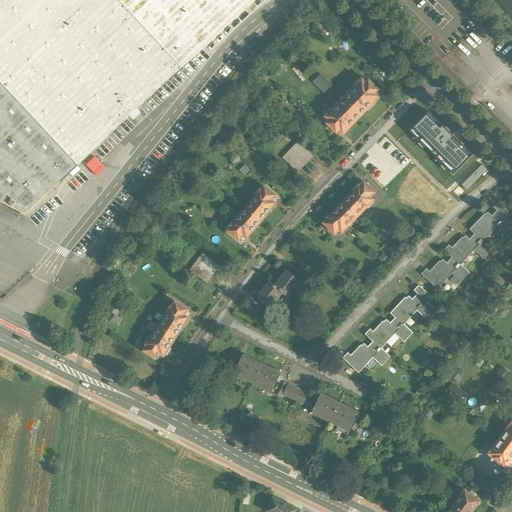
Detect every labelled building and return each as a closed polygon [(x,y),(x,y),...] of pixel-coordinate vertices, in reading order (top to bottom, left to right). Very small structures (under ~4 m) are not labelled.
[(0,0),(0,203),(22,215),(132,112),(252,0),(0,0)] [(300,31),(295,36),(300,42),(306,37),(300,31)] [(283,48),(278,53),(283,59),(289,53),(283,48)] [(323,93),(332,85),(321,74),(313,81),(323,93)] [(362,79),(326,116),(330,119),(326,123),(336,132),(337,132),(339,135),(342,132),(343,133),(349,127),(350,129),(356,122),(355,121),(367,108),(369,110),(376,103),(374,101),(379,96),(378,95),(381,93),(378,90),(379,89),(369,80),(366,83),(362,79)] [(472,155),(429,112),(410,131),(415,136),(417,134),(427,145),(425,146),(437,158),(439,157),(450,167),(448,169),(453,174),(472,155)] [(297,142),(283,157),(290,164),(305,149),(297,142)] [(199,149),(193,144),(189,150),(194,155),(199,149)] [(305,149),(290,164),(298,172),(313,156),(305,149)] [(185,167),(179,162),(174,167),(180,172),(185,167)] [(461,185),(466,190),(487,169),(482,164),(461,185)] [(359,185),(327,217),(328,218),(324,222),(335,233),(339,229),(342,232),(343,231),(345,232),(350,226),(349,225),(367,206),(368,208),(374,202),(372,201),(374,199),(371,196),(375,192),(364,182),(360,186),(359,185)] [(260,190),(232,225),(233,226),(229,230),(239,239),(243,234),(247,237),(248,236),(250,238),(255,231),(253,230),(269,210),(271,212),(276,206),(274,204),(275,203),(271,200),(275,195),(265,186),(261,191),(260,190)] [(441,261),(430,273),(427,270),(422,275),(437,290),(451,275),(460,283),(468,275),(460,266),(474,252),(482,260),(491,251),(483,242),(497,227),(507,238),(511,232),(511,223),(506,217),(510,213),(499,202),(494,207),(498,211),(492,217),(490,214),(487,217),(485,214),(463,237),(468,242),(462,249),(459,246),(456,248),(455,247),(452,249),(449,246),(444,252),(452,259),(448,263),(446,260),(444,263),(441,261)] [(405,238),(400,233),(395,238),(400,244),(405,238)] [(203,253),(189,271),(198,277),(211,259),(203,253)] [(388,258),(382,253),(377,258),(382,263),(388,258)] [(211,259),(198,277),(206,283),(220,266),(211,259)] [(309,276),(300,269),(295,276),(302,282),(304,283),(309,276)] [(276,287),(283,293),(289,298),(302,282),(295,276),(289,271),(276,287)] [(271,282),(258,298),(264,302),(271,308),(283,293),(276,287),(271,282)] [(131,291),(125,286),(121,292),(128,297),(131,291)] [(360,346),(351,356),(348,353),(343,359),(358,373),(372,359),(381,367),(390,358),(381,349),(395,335),(403,343),(412,334),(403,325),(417,311),(428,321),(436,312),(426,302),(430,297),(419,286),(414,291),(418,295),(413,300),(410,297),(407,300),(405,298),(391,314),(396,318),(391,323),(388,321),(385,323),(383,321),(373,332),(370,329),(365,335),(373,342),(367,348),(365,346),(363,348),(360,346)] [(187,310),(175,302),(172,307),(171,307),(147,345),(148,345),(145,350),(156,358),(159,353),(164,356),(165,354),(167,356),(171,349),(169,347),(183,326),(185,327),(189,321),(187,319),(188,318),(184,315),(187,310)] [(271,308),(264,302),(258,310),(267,317),(273,310),(271,308)] [(119,309),(112,305),(108,311),(115,315),(119,309)] [(500,309),(496,314),(503,319),(507,313),(500,309)] [(280,374),(244,355),(234,373),(235,374),(234,375),(243,380),(245,378),(261,386),(260,389),(270,394),(280,374)] [(455,371),(450,377),(457,382),(461,376),(455,371)] [(308,394),(289,385),(284,394),(303,404),(308,394)] [(439,392),(435,397),(441,402),(446,396),(439,392)] [(358,413),(321,394),(312,412),(313,412),(312,415),(321,420),(323,417),(338,425),(336,429),(346,434),(348,430),(349,431),(358,413)] [(511,423),(489,454),(491,456),(489,459),(501,468),(503,465),(506,466),(511,459),(511,423)] [(346,434),(336,429),(334,434),(344,439),(346,434)] [(369,456),(361,467),(367,471),(375,460),(369,456)] [(400,457),(392,467),(398,472),(406,461),(400,457)] [(492,484),(482,477),(478,482),(488,490),(492,484)] [(376,487),(369,495),(374,499),(380,491),(376,487)] [(469,493),(464,490),(448,511),(472,511),(477,505),(478,505),(480,505),(481,503),(481,502),(481,501),(480,500),(479,499),(478,498),(476,499),(472,496),(474,493),(471,491),(469,493)] [(280,511),(285,503),(273,497),(266,511),(268,511),(280,511)] [(295,511),(297,509),(285,503),(280,511),(295,511)]
